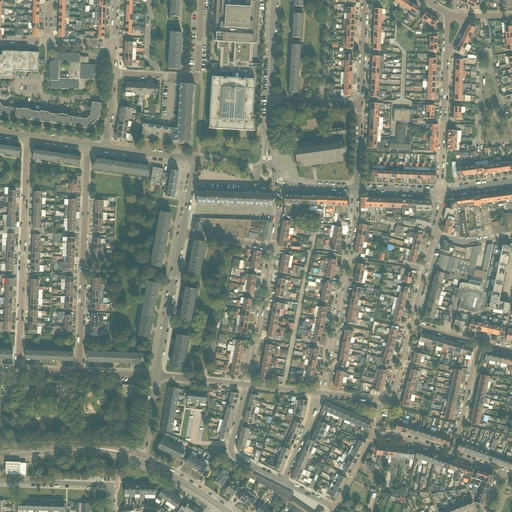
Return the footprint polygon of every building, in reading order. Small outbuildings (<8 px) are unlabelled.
[(171,9),(171,16),(178,17),(179,0),(171,0),(172,1),(171,1),(170,9),(171,9)] [(258,19),(259,8),(259,0),(219,0),(219,16),(217,41),(219,41),(219,43),(217,43),(217,50),(221,50),(220,63),(220,68),(219,72),(233,72),(232,78),(226,78),(226,79),(241,80),(241,79),(239,79),(239,76),(251,77),(251,74),(249,74),(249,69),(249,64),(251,43),(257,44),(258,19)] [(405,0),(402,0),(400,5),(405,8),(409,2),(405,0)] [(409,2),(405,8),(409,11),(410,11),(413,5),(409,2)] [(418,8),(413,5),(410,11),(409,11),(407,14),(416,20),(421,12),(417,10),(418,8)] [(294,14),(292,38),(299,38),(300,30),(301,30),(301,22),(300,22),(301,14),(294,14)] [(478,30),(475,28),(469,25),(466,31),(472,34),(476,36),(478,30)] [(466,31),(463,36),(470,39),(472,34),(466,31)] [(182,33),(181,33),(170,32),(170,33),(172,33),(171,36),(170,36),(169,47),(171,47),(171,51),(181,51),(182,33)] [(461,41),(467,44),(470,39),(463,36),(461,41)] [(464,50),(467,44),(461,41),(458,46),(464,50)] [(299,46),(292,45),(290,69),(298,69),(298,62),(299,62),(299,53),(299,46)] [(458,46),(455,52),(462,55),(464,50),(458,46)] [(35,52),(26,52),(24,52),(17,52),(6,51),(6,52),(2,52),(2,54),(0,56),(0,78),(6,79),(12,79),(13,75),(13,73),(15,71),(16,72),(16,71),(21,72),(24,72),(34,72),(38,72),(38,65),(45,66),(45,60),(39,60),(39,53),(35,53),(35,52)] [(168,69),(180,70),(181,51),(171,51),(170,55),(169,54),(168,65),(170,65),(169,69),(168,69),(168,68),(168,69)] [(352,55),(349,55),(350,52),(342,52),(342,58),(345,58),(345,61),(352,61),(352,55)] [(51,82),(50,89),(78,90),(78,89),(86,90),(86,84),(86,79),(94,80),(95,65),(88,65),(89,57),(80,57),(80,54),(54,53),(54,61),(50,61),(49,80),(52,80),(52,82),(51,82)] [(290,69),(289,92),(296,93),(297,85),(298,85),(298,77),(297,77),(298,69),(290,69)] [(212,77),(211,87),(209,129),(255,131),(253,120),(251,119),(251,116),(253,116),(255,79),(243,79),(243,80),(241,80),(226,79),(223,79),(223,78),(212,77)] [(123,88),(122,94),(126,94),(126,92),(132,93),(132,83),(126,83),(126,88),(123,88)] [(164,142),(171,144),(171,141),(179,142),(179,144),(192,145),(192,138),(193,138),(193,137),(192,137),(193,123),(194,123),(194,122),(193,122),(194,108),(195,108),(194,108),(195,94),(195,93),(195,86),(183,85),(183,84),(180,84),(180,85),(180,90),(178,129),(167,128),(149,125),(144,124),(142,124),(142,127),(143,127),(141,139),(149,140),(148,141),(149,141),(149,140),(163,142),(163,143),(164,143),(164,142)] [(6,98),(10,96),(8,93),(5,95),(1,94),(2,89),(0,88),(0,107),(2,106),(1,105),(0,102),(0,101),(1,97),(6,98)] [(81,118),(82,112),(81,112),(79,109),(76,111),(79,114),(78,118),(67,116),(68,110),(60,109),(59,115),(49,113),(49,107),(41,106),(41,112),(30,111),(31,104),(23,103),(22,110),(11,108),(12,104),(14,102),(12,99),(9,102),(8,108),(3,107),(2,106),(0,107),(0,115),(88,129),(88,127),(92,124),(87,118),(86,119),(81,118)] [(87,107),(85,104),(83,106),(85,110),(91,111),(91,116),(89,117),(88,117),(87,118),(92,124),(93,123),(94,123),(97,120),(99,120),(101,104),(100,103),(92,102),(92,108),(88,107),(87,107)] [(132,109),(133,107),(133,106),(127,105),(126,108),(121,107),(120,113),(129,115),(130,109),(132,109)] [(413,110),(394,109),(393,122),(400,122),(399,125),(397,125),(396,141),(391,141),(391,148),(409,149),(410,141),(404,141),(405,127),(407,127),(407,125),(410,126),(410,128),(412,129),(412,124),(412,121),(412,118),(413,110)] [(433,119),(434,112),(426,112),(422,112),(422,118),(417,118),(417,121),(428,122),(428,119),(433,119)] [(340,138),(336,138),(335,135),(346,133),(345,128),(330,130),(331,139),(302,143),(298,144),(297,141),(298,140),(298,138),(297,137),(294,137),(293,139),(293,141),(295,142),(295,144),(294,144),(295,150),(294,150),(296,162),(297,162),(297,166),(303,166),(303,167),(312,165),(312,168),(316,167),(316,165),(343,161),(343,160),(343,159),(344,159),(344,158),(344,157),(344,156),(343,156),(342,156),(342,154),(343,153),(344,153),(345,153),(345,152),(346,151),(346,150),(346,149),(346,148),(345,147),(345,146),(344,146),(343,145),(342,145),(341,145),(340,138)] [(129,134),(126,133),(116,132),(115,138),(121,139),(120,142),(127,143),(127,140),(128,140),(129,134)] [(376,151),(384,152),(389,152),(389,149),(380,148),(380,143),(380,142),(377,142),(369,142),(369,143),(368,143),(368,145),(368,148),(376,148),(376,151)] [(21,148),(13,147),(0,145),(0,154),(19,158),(21,148)] [(57,154),(41,151),(34,150),(33,159),(56,163),(57,154)] [(81,157),(74,156),(57,154),(56,163),(79,166),(81,157)] [(96,162),(95,162),(95,164),(93,164),(93,169),(112,172),(114,162),(96,159),(96,162)] [(502,164),(501,164),(501,159),(494,160),(495,164),(496,173),(502,172),(502,164)] [(489,174),(488,165),(488,161),(481,162),(483,174),(483,175),(489,174)] [(131,164),(127,164),(114,162),(112,172),(121,173),(130,175),(131,164)] [(455,163),(456,168),(457,177),(464,176),(462,162),(455,163)] [(148,173),(148,172),(148,170),(148,167),(131,164),(130,175),(149,177),(150,172),(149,172),(149,173),(148,173)] [(163,169),(153,167),(150,184),(157,186),(155,194),(159,195),(160,186),(163,173),(163,169)] [(179,172),(171,170),(171,173),(167,174),(163,173),(160,186),(164,187),(163,192),(167,194),(166,197),(174,198),(179,172)] [(197,192),(196,204),(216,204),(216,192),(197,192)] [(235,205),(235,193),(216,192),(216,204),(235,205)] [(508,209),(510,209),(508,192),(501,193),(502,204),(507,204),(507,207),(508,209)] [(254,206),(254,194),(235,193),(235,205),(254,206)] [(499,208),(498,205),(502,204),(501,193),(494,194),(496,208),(499,208)] [(273,207),(273,195),(254,194),(254,206),(273,207)] [(493,208),(496,208),(494,194),(487,195),(489,205),(493,205),(493,208)] [(284,204),(284,218),(292,219),(293,204),(293,195),(284,195),(284,204)] [(301,196),(293,195),(293,204),(292,219),(300,220),(301,196)] [(491,225),(489,205),(487,195),(478,196),(482,226),(488,225),(489,235),(492,234),(491,225)] [(309,196),(301,196),(300,220),(308,221),(309,196)] [(317,196),(309,196),(308,221),(316,222),(316,218),(317,196)] [(325,217),(326,197),(317,197),(317,196),(316,218),(325,219),(325,217)] [(474,212),(476,229),(477,236),(489,235),(488,225),(482,226),(478,196),(472,197),(473,208),(474,212)] [(98,201),(95,200),(95,207),(103,207),(107,207),(108,201),(108,198),(98,197),(98,201)] [(325,217),(330,217),(330,220),(333,220),(333,217),(334,217),(335,197),(326,197),(325,217)] [(337,214),(346,214),(347,206),(347,198),(335,197),(334,217),(334,222),(337,222),(337,214)] [(469,205),(469,208),(473,208),(472,197),(462,198),(464,206),(464,207),(467,207),(467,206),(469,205)] [(361,198),(360,214),(360,219),(366,219),(367,219),(367,213),(368,198),(361,198)] [(376,199),(368,198),(367,213),(370,213),(370,221),(375,222),(375,218),(376,199)] [(462,198),(455,199),(456,207),(457,211),(457,214),(465,213),(464,207),(464,206),(462,198)] [(376,199),(375,218),(375,222),(381,223),(381,222),(381,219),(381,215),(380,215),(380,210),(383,210),(387,210),(387,199),(376,199)] [(387,210),(386,212),(394,212),(394,213),(395,199),(387,199),(387,210)] [(393,222),(401,223),(401,213),(402,200),(395,199),(394,213),(394,212),(393,218),(393,222)] [(448,200),(446,209),(449,209),(457,211),(456,207),(455,199),(448,200)] [(401,223),(403,223),(404,221),(408,222),(408,218),(409,200),(402,200),(401,213),(401,223)] [(408,225),(415,226),(415,223),(415,218),(416,215),(416,209),(416,200),(409,200),(408,218),(408,222),(408,225)] [(416,209),(431,210),(431,201),(416,200),(416,209)] [(430,218),(431,210),(416,209),(416,215),(415,218),(430,218)] [(449,209),(446,209),(445,211),(444,214),(450,216),(453,217),(451,222),(459,224),(457,214),(457,211),(449,209)] [(168,232),(171,214),(160,212),(160,213),(160,212),(161,212),(160,216),(159,215),(157,226),(158,226),(158,230),(168,232)] [(460,226),(460,233),(461,237),(468,238),(465,213),(457,214),(459,224),(459,226),(460,226)] [(200,219),(194,218),(192,230),(203,232),(204,227),(201,226),(203,218),(200,218),(200,219)] [(270,236),(273,221),(203,218),(201,226),(204,227),(207,227),(210,228),(213,228),(213,234),(248,239),(250,227),(265,229),(264,235),(270,236)] [(415,223),(430,227),(430,218),(415,218),(415,223)] [(452,229),(452,228),(455,229),(456,225),(459,226),(459,224),(451,222),(446,220),(445,227),(452,229)] [(371,226),(360,224),(358,230),(366,231),(366,230),(370,231),(369,232),(373,232),(373,230),(370,229),(371,226)] [(404,227),(397,226),(395,229),(394,233),(400,235),(401,230),(403,230),(404,227)] [(248,239),(269,243),(270,236),(264,235),(265,229),(250,227),(248,239)] [(445,227),(443,231),(443,233),(450,235),(451,232),(454,233),(454,232),(456,232),(456,236),(460,237),(459,233),(459,230),(455,229),(452,228),(452,229),(445,227)] [(165,250),(167,236),(168,232),(158,230),(157,234),(156,234),(154,244),(155,244),(154,248),(165,250)] [(422,235),(409,232),(409,234),(407,233),(406,237),(407,237),(410,238),(414,239),(421,240),(422,235)] [(48,242),(48,240),(53,240),(53,233),(47,233),(47,236),(48,236),(48,239),(45,239),(45,240),(45,241),(48,242)] [(59,243),(75,244),(75,238),(67,237),(67,241),(63,241),(59,241),(60,235),(55,235),(54,243),(59,243)] [(363,242),(367,243),(370,244),(371,244),(371,241),(368,241),(369,237),(365,236),(364,236),(357,235),(356,241),(363,242)] [(287,240),(280,239),(278,247),(287,248),(288,243),(287,243),(287,240)] [(414,239),(412,245),(419,247),(421,240),(414,239)] [(194,241),(193,244),(191,257),(201,259),(201,255),(203,256),(205,243),(194,241)] [(452,252),(453,251),(459,252),(460,248),(454,246),(443,243),(442,246),(441,250),(448,252),(448,251),(452,252)] [(510,253),(511,244),(502,245),(501,251),(510,253)] [(459,252),(453,251),(452,252),(451,257),(470,262),(470,260),(471,257),(472,254),(472,251),(473,249),(473,247),(463,248),(460,248),(459,252)] [(162,268),(162,264),(165,250),(154,248),(154,252),(153,252),(151,262),(152,262),(151,266),(151,265),(150,265),(150,266),(162,268)] [(418,252),(411,250),(407,249),(407,251),(406,255),(409,256),(416,258),(418,252)] [(94,255),(94,259),(104,259),(104,250),(102,250),(94,250),(93,255),(94,255)] [(440,255),(436,269),(467,276),(469,268),(469,266),(470,263),(470,262),(451,257),(440,255)] [(191,257),(189,270),(188,273),(198,275),(199,272),(200,272),(201,263),(200,262),(201,259),(191,257)] [(240,260),(234,259),(232,267),(239,269),(240,260)] [(248,262),(244,261),(244,264),(247,264),(247,265),(246,267),(250,268),(258,269),(259,264),(252,262),(248,262)] [(399,275),(401,276),(411,279),(412,274),(410,273),(410,270),(401,268),(399,275)] [(475,270),(469,268),(467,276),(485,280),(487,272),(482,271),(475,270)] [(442,280),(442,279),(448,281),(450,275),(447,275),(447,274),(436,271),(434,278),(442,280)] [(13,286),(13,279),(11,279),(11,275),(5,275),(5,279),(5,286),(13,286)] [(73,284),(74,278),(67,277),(67,276),(58,275),(58,279),(65,280),(65,283),(73,284)] [(103,276),(95,275),(95,278),(93,278),(92,284),(100,285),(101,279),(103,279),(103,276)] [(402,284),(403,282),(410,284),(411,279),(401,276),(399,281),(394,279),(393,282),(397,283),(402,284)] [(33,277),(33,280),(31,280),(31,287),(39,287),(39,277),(33,277)] [(482,294),(485,280),(471,277),(469,284),(463,283),(460,283),(452,281),(450,287),(458,289),(464,290),(482,294)] [(289,280),(278,278),(277,284),(284,286),(292,287),(292,284),(289,284),(289,280)] [(448,281),(448,284),(445,284),(441,284),(442,280),(434,278),(432,283),(442,286),(448,288),(448,287),(450,287),(452,281),(452,282),(448,281)] [(156,302),(158,288),(159,284),(149,282),(148,286),(147,285),(145,296),(146,296),(145,300),(156,302)] [(324,283),(320,283),(320,285),(316,284),(316,286),(315,286),(315,283),(309,282),(308,286),(319,288),(323,289),(330,290),(331,284),(324,283)] [(316,290),(315,293),(318,293),(318,290),(319,291),(319,288),(308,286),(306,285),(305,289),(310,290),(310,289),(315,290),(316,290)] [(352,293),(360,294),(363,295),(364,293),(364,289),(354,287),(352,293)] [(186,288),(185,291),(183,304),(193,306),(193,302),(194,303),(196,293),(195,293),(195,289),(186,288)] [(478,314),(482,294),(464,290),(458,289),(457,291),(457,294),(456,298),(461,299),(458,309),(478,314)] [(392,297),(388,296),(388,298),(391,299),(394,300),(393,303),(397,304),(404,306),(406,300),(398,298),(395,297),(392,297)] [(499,299),(491,297),(488,308),(497,310),(498,301),(499,301),(499,299)] [(358,300),(351,299),(350,305),(360,307),(361,301),(358,300)] [(152,320),(155,306),(156,302),(145,300),(145,304),(143,304),(141,314),(143,315),(142,318),(152,320)] [(502,311),(509,313),(510,304),(504,302),(502,311)] [(183,304),(180,317),(180,320),(190,322),(190,319),(191,319),(193,310),(192,310),(193,306),(183,304)] [(364,311),(364,307),(360,307),(350,305),(349,311),(359,313),(363,313),(364,311)] [(437,320),(439,314),(443,316),(443,314),(449,316),(450,313),(437,310),(435,319),(437,320)] [(326,314),(311,311),(310,314),(314,314),(314,317),(325,319),(326,314)] [(461,324),(464,325),(466,320),(462,319),(463,315),(461,314),(459,318),(456,317),(454,324),(460,326),(461,324)] [(483,323),(483,320),(484,316),(481,316),(480,319),(477,319),(477,322),(475,330),(481,332),(483,323)] [(138,336),(149,338),(152,320),(142,318),(141,322),(140,322),(138,336)] [(469,327),(469,328),(475,330),(477,322),(477,319),(475,318),(474,322),(471,321),(471,320),(467,319),(466,320),(465,327),(469,327)] [(489,322),(488,325),(488,324),(486,333),(492,334),(494,326),(495,323),(496,319),(493,318),(492,322),(489,322)] [(10,330),(11,330),(11,323),(3,322),(3,333),(10,333),(10,330)] [(42,326),(45,326),(45,324),(29,323),(29,330),(29,331),(30,331),(30,334),(37,334),(37,327),(41,327),(42,327),(42,326)] [(496,326),(494,326),(492,334),(497,335),(499,327),(500,327),(500,325),(497,324),(496,326)] [(268,331),(267,337),(274,338),(275,336),(279,337),(279,336),(283,337),(285,337),(285,338),(291,339),(291,335),(286,334),(283,334),(279,333),(275,332),(268,331)] [(423,345),(424,343),(426,335),(420,333),(417,343),(423,345)] [(226,335),(220,334),(218,343),(223,344),(225,344),(226,335)] [(309,340),(320,343),(321,337),(306,334),(306,337),(310,337),(309,340)] [(385,334),(384,338),(384,340),(387,341),(394,343),(396,337),(389,335),(385,334)] [(177,335),(176,338),(174,351),(184,353),(185,349),(186,350),(188,340),(186,340),(187,336),(177,335)] [(432,345),(436,346),(438,338),(432,337),(430,344),(428,348),(429,348),(428,351),(430,352),(431,349),(432,345)] [(436,346),(441,348),(444,340),(438,338),(436,346)] [(441,348),(447,350),(450,342),(444,340),(441,348)] [(341,348),(349,349),(352,350),(353,346),(354,344),(350,343),(343,342),(341,348)] [(450,342),(447,350),(448,350),(447,353),(446,353),(445,357),(446,357),(448,357),(449,354),(453,355),(454,351),(453,351),(456,344),(450,342)] [(272,352),(276,352),(287,354),(288,351),(280,349),(280,350),(276,349),(277,346),(266,344),(265,350),(272,351),(272,352)] [(458,353),(457,356),(456,360),(458,360),(459,357),(460,353),(462,345),(456,344),(453,351),(454,351),(454,352),(458,353)] [(465,355),(471,356),(473,349),(467,347),(465,355)] [(340,354),(354,357),(355,354),(352,354),(352,350),(349,349),(341,348),(340,354)] [(0,358),(12,359),(13,350),(0,349),(0,358)] [(50,351),(37,350),(26,350),(26,359),(49,360),(50,351)] [(73,352),(62,351),(50,351),(49,360),(73,361),(73,352)] [(88,359),(88,362),(106,362),(106,352),(86,351),(86,356),(88,357),(88,359)] [(171,368),(182,370),(185,357),(183,356),(184,353),(174,351),(171,368)] [(485,354),(483,363),(487,364),(488,361),(490,361),(492,353),(486,351),(486,352),(485,354)] [(106,362),(110,363),(124,363),(124,353),(106,352),(106,362)] [(124,363),(127,363),(141,364),(141,363),(141,359),(143,359),(143,354),(124,353),(124,363)] [(306,356),(305,359),(316,361),(317,356),(303,353),(302,356),(306,356)] [(229,363),(233,364),(240,365),(241,359),(234,358),(230,357),(226,356),(226,359),(229,360),(229,363)] [(271,357),(264,356),(263,362),(270,363),(274,364),(277,364),(278,362),(274,361),(275,358),(271,357)] [(390,360),(383,359),(379,358),(379,360),(378,360),(377,363),(388,366),(390,360)] [(292,359),(292,363),(298,364),(300,364),(315,367),(316,361),(305,359),(302,359),(301,361),(292,359)] [(315,367),(300,364),(300,367),(304,368),(303,371),(307,372),(314,373),(315,367)] [(461,377),(462,371),(450,368),(450,372),(454,373),(453,375),(461,377)] [(421,372),(411,369),(409,375),(420,378),(423,379),(424,377),(420,376),(421,372)] [(271,379),(282,381),(283,378),(277,376),(275,376),(272,375),(268,375),(260,373),(259,379),(271,381),(271,379)] [(378,380),(377,380),(384,382),(386,376),(376,373),(375,373),(374,377),(371,376),(370,378),(374,379),(378,380)] [(409,375),(408,381),(415,383),(414,383),(418,384),(421,385),(422,383),(419,382),(420,378),(409,375)] [(417,390),(418,384),(414,383),(415,383),(408,381),(407,381),(406,387),(413,389),(417,390)] [(432,391),(422,389),(423,385),(422,384),(421,390),(431,393),(432,391)] [(459,387),(451,386),(448,385),(445,384),(444,387),(450,388),(450,391),(458,393),(459,387)] [(122,398),(139,398),(140,386),(122,385),(122,398)] [(168,387),(167,393),(178,395),(180,389),(168,387)] [(405,393),(418,396),(419,394),(416,393),(417,390),(413,389),(406,387),(404,393),(405,393)] [(177,401),(178,395),(167,393),(166,400),(177,401)] [(405,393),(403,399),(414,402),(414,401),(415,398),(421,399),(421,398),(423,399),(423,398),(423,397),(423,398),(418,396),(405,393)] [(222,396),(218,395),(216,398),(222,400),(222,397),(225,398),(225,399),(229,400),(228,403),(236,405),(237,400),(222,396)] [(250,399),(248,405),(255,407),(259,408),(263,409),(263,407),(261,406),(262,403),(261,402),(257,402),(257,401),(250,399)] [(413,404),(416,405),(417,402),(414,401),(414,402),(403,399),(402,405),(413,407),(413,404)] [(176,408),(177,401),(166,400),(165,406),(176,408)] [(225,408),(234,411),(236,405),(228,403),(226,402),(225,405),(218,403),(217,406),(219,407),(223,408),(225,408)] [(325,402),(322,410),(324,411),(328,412),(331,404),(325,402)] [(474,407),(484,410),(488,410),(488,408),(489,405),(486,405),(483,404),(475,402),(474,407)] [(298,411),(305,412),(306,406),(295,404),(294,408),(291,407),(290,409),(294,410),(298,411)] [(331,404),(328,412),(330,414),(333,415),(337,407),(331,404)] [(176,408),(165,406),(164,412),(175,414),(176,408)] [(337,407),(333,415),(336,416),(339,417),(342,409),(337,407)] [(233,417),(234,411),(225,408),(223,414),(225,414),(233,417)] [(339,417),(341,418),(345,420),(348,412),(342,409),(339,417)] [(258,414),(254,413),(247,411),(245,416),(252,418),(256,419),(257,418),(258,414)] [(164,412),(163,418),(174,420),(175,414),(164,412)] [(348,412),(345,420),(347,421),(350,422),(354,414),(348,412)] [(225,414),(223,414),(223,416),(222,420),(224,420),(231,422),(233,417),(225,414)] [(350,422),(356,425),(360,417),(354,414),(350,422)] [(299,429),(301,425),(294,421),(294,423),(292,422),(293,418),(287,416),(286,416),(284,420),(290,421),(290,423),(286,422),(285,423),(289,425),(292,426),(299,429)] [(360,417),(356,425),(359,426),(362,427),(365,419),(360,417)] [(427,430),(432,418),(428,417),(426,424),(427,424),(425,430),(424,429),(422,437),(427,439),(430,431),(427,430)] [(173,426),(174,420),(163,418),(162,424),(173,426)] [(402,419),(398,418),(395,430),(400,431),(402,424),(403,421),(402,421),(402,419)] [(218,425),(222,426),(230,428),(231,422),(224,420),(222,420),(220,419),(219,422),(218,425)] [(365,419),(362,427),(364,428),(368,430),(366,433),(369,434),(372,429),(369,427),(371,422),(365,419)] [(411,420),(411,422),(410,425),(408,425),(406,433),(411,434),(413,426),(414,424),(415,420),(411,420)] [(324,430),(326,427),(327,425),(319,421),(316,427),(324,430)] [(420,428),(418,428),(416,436),(422,437),(424,429),(423,429),(424,423),(422,422),(420,428)] [(173,426),(162,424),(161,431),(172,433),(173,426)] [(299,429),(292,426),(290,432),(297,435),(299,429)] [(253,432),(249,431),(249,429),(242,427),(241,432),(248,434),(252,435),(256,436),(258,437),(259,434),(253,433),(253,432)] [(322,436),(323,433),(324,430),(316,427),(314,433),(322,436)] [(284,436),(287,437),(295,441),(297,435),(290,432),(286,430),(285,434),(281,433),(281,435),(284,436)] [(314,433),(312,439),(319,442),(321,439),(327,441),(328,439),(322,436),(314,433)] [(448,446),(452,434),(449,433),(447,437),(445,437),(442,444),(448,446)] [(285,442),(292,445),(295,441),(287,437),(285,442)] [(157,448),(162,450),(166,442),(161,439),(157,448)] [(363,449),(366,444),(359,440),(358,442),(355,440),(354,441),(351,439),(350,441),(353,443),(356,445),(357,445),(363,449)] [(485,442),(483,446),(482,450),(479,449),(476,456),(481,458),(485,446),(487,442),(488,440),(486,439),(485,442)] [(493,439),(491,445),(489,452),(488,452),(486,460),(491,461),(495,448),(496,448),(498,441),(493,439)] [(467,453),(471,441),(466,440),(465,444),(462,451),(467,453)] [(171,444),(166,442),(162,450),(167,453),(171,444)] [(167,453),(171,455),(175,446),(171,444),(167,453)] [(304,450),(310,453),(313,447),(306,444),(304,450)] [(354,450),(361,454),(363,449),(357,445),(356,445),(354,450)] [(176,457),(180,448),(175,446),(171,455),(176,457)] [(283,447),(283,448),(281,452),(288,456),(290,450),(283,447)] [(381,465),(384,466),(384,462),(385,456),(389,457),(389,448),(388,447),(387,447),(386,447),(385,447),(383,447),(381,465)] [(180,448),(176,457),(181,459),(183,455),(184,452),(185,451),(180,448)] [(257,451),(258,450),(252,448),(252,450),(251,453),(255,454),(254,460),(258,462),(261,452),(257,451)] [(397,464),(399,464),(401,458),(402,449),(395,448),(394,465),(394,467),(396,467),(397,464)] [(500,450),(498,449),(496,448),(495,448),(491,461),(495,463),(500,450)] [(401,458),(399,464),(399,469),(403,469),(402,474),(404,475),(405,470),(406,466),(408,450),(402,449),(401,458)] [(313,454),(310,453),(304,450),(301,455),(315,461),(316,459),(313,458),(313,456),(312,456),(313,454)] [(354,450),(351,456),(358,459),(361,454),(354,450)] [(413,457),(414,450),(408,450),(406,466),(405,470),(407,470),(409,467),(409,466),(408,466),(409,459),(412,460),(413,457)] [(422,460),(425,461),(428,453),(423,451),(418,465),(420,466),(421,464),(422,460)] [(281,452),(279,458),(286,461),(288,456),(281,452)] [(355,465),(358,459),(351,456),(348,454),(344,452),(341,457),(344,459),(355,465)] [(505,466),(510,453),(508,452),(507,454),(505,458),(503,457),(500,465),(505,466)] [(189,465),(195,457),(191,454),(185,462),(189,465)] [(432,454),(427,468),(429,469),(430,467),(430,468),(432,463),(434,464),(437,456),(433,454),(432,454)] [(299,461),(306,464),(310,466),(311,462),(314,463),(315,461),(301,455),(299,461)] [(199,460),(195,457),(189,465),(194,468),(199,460)] [(279,458),(277,461),(276,463),(284,466),(286,461),(279,458)] [(441,467),(443,467),(446,459),(441,458),(436,472),(439,473),(439,471),(441,467)] [(355,465),(344,459),(342,462),(339,461),(338,463),(342,464),(345,466),(352,470),(355,465)] [(198,471),(203,463),(199,460),(194,468),(198,471)] [(274,468),(281,471),(284,466),(276,463),(273,462),(269,460),(268,460),(267,463),(268,464),(268,465),(274,468)] [(296,466),(303,469),(306,464),(299,461),(296,466)] [(450,469),(454,471),(457,463),(451,461),(448,469),(449,469),(450,469)] [(18,476),(20,476),(20,462),(6,462),(6,468),(5,475),(18,476)] [(203,463),(198,471),(202,474),(208,466),(203,463)] [(454,477),(454,478),(453,481),(455,481),(461,465),(457,463),(454,471),(456,472),(454,477)] [(458,480),(461,481),(466,467),(461,465),(455,481),(458,482),(458,480)] [(307,471),(303,469),(296,466),(294,472),(305,477),(307,471)] [(352,470),(345,466),(344,469),(343,471),(349,475),(352,470)] [(468,480),(469,476),(472,469),(466,467),(461,481),(463,482),(464,479),(468,480)] [(470,477),(474,478),(480,480),(483,473),(473,469),(470,477)] [(221,487),(225,480),(228,477),(221,472),(214,482),(221,487)] [(294,472),(292,477),(299,480),(299,479),(303,481),(306,482),(308,478),(305,477),(294,472)] [(483,481),(490,484),(493,476),(483,473),(480,480),(482,481),(483,481)] [(340,476),(338,480),(344,484),(347,479),(340,476)] [(344,484),(338,480),(334,478),(331,477),(330,479),(333,480),(331,484),(335,486),(342,489),(344,484)] [(488,490),(488,489),(490,484),(483,481),(482,481),(481,485),(473,482),(472,484),(488,490)] [(230,484),(226,490),(227,491),(227,492),(230,494),(231,494),(233,495),(237,489),(230,484)] [(331,484),(329,487),(326,486),(325,487),(339,494),(342,489),(335,486),(331,484)] [(486,495),(488,491),(488,490),(472,484),(471,487),(477,489),(476,492),(486,495)] [(164,487),(158,495),(163,498),(168,490),(164,487)] [(327,491),(326,493),(330,495),(330,496),(336,499),(339,494),(325,487),(324,489),(327,491)] [(172,493),(168,490),(163,498),(167,501),(172,493)] [(251,494),(246,490),(244,493),(239,500),(245,504),(251,494)] [(477,496),(475,502),(481,504),(483,505),(486,496),(486,495),(476,492),(474,495),(477,496)] [(177,496),(172,493),(167,501),(171,504),(177,496)] [(282,495),(279,493),(276,497),(286,504),(288,502),(290,499),(288,498),(285,496),(282,495)] [(245,504),(250,507),(257,498),(251,494),(245,504)] [(171,504),(176,507),(181,499),(177,496),(171,504)] [(460,503),(458,500),(455,501),(454,499),(453,500),(452,500),(457,511),(460,511),(463,511),(460,503)] [(468,509),(474,507),(471,499),(465,501),(468,509)] [(468,509),(465,501),(460,503),(463,511),(468,509)] [(201,511),(189,503),(188,505),(187,504),(186,506),(184,504),(179,510),(181,511),(201,511)]
